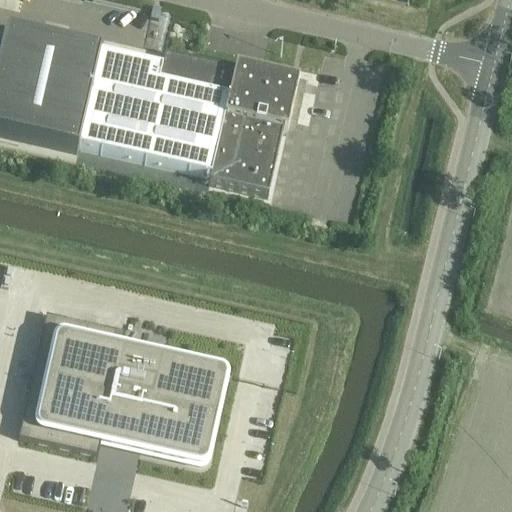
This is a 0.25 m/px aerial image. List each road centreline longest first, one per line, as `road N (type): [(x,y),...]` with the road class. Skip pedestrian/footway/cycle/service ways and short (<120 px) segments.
road 1 (unclassified): [(365,511),(412,399),(485,105),(483,58)]
road 2 (tertiary): [(483,58),(206,0)]
